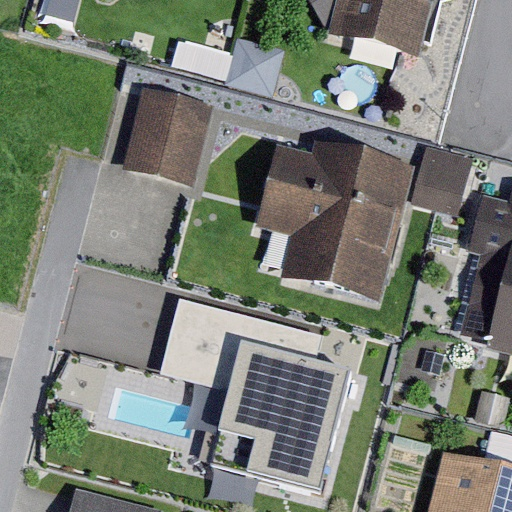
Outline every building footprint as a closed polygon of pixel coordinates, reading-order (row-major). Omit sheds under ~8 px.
[(447,0),(394,0),(445,9),(447,0)] [(235,71),(276,80),(285,38),(243,30),(235,71)] [(223,105),(160,90),(142,165),(205,179),(223,105)] [(462,205),(479,150),(437,138),(421,193),(462,205)] [(423,167),(322,146),(295,273),(396,294),(423,167)] [(511,235),(487,339),(511,345),(511,235)] [(356,377),(244,352),(217,473),(329,498),(356,377)] [(511,511),(511,463),(464,452),(449,511),(511,511)] [(84,511),(172,511),(90,493),(84,511)]
